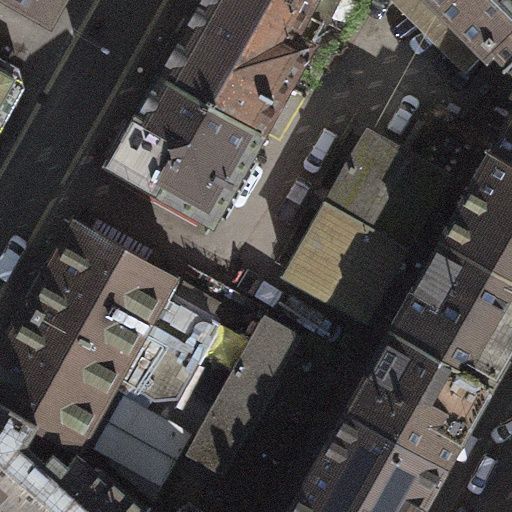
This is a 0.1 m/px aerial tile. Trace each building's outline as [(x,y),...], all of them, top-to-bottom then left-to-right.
[(21,0),(56,19),(65,0),(21,0)] [(305,11),(310,0),(202,0),(201,2),(200,4),(199,6),(160,74),(261,131),(323,21),(305,11)] [(494,46),(511,65),(511,0),(436,0),(487,52),(494,46)] [(212,218),(261,131),(160,74),(108,164),(212,218)] [(511,110),(492,150),(511,161),(511,110)] [(366,127),(325,199),(403,243),(410,231),(420,213),(444,171),(366,127)] [(511,161),(492,150),(447,228),(420,213),(410,231),(439,247),(442,241),(511,281),(511,161)] [(325,199),(284,272),(361,316),(381,282),(403,243),(325,199)] [(75,224),(0,357),(0,397),(77,441),(113,375),(150,395),(177,394),(216,321),(158,290),(168,273),(75,224)] [(410,298),(393,329),(485,381),(511,332),(511,281),(442,241),(439,247),(410,231),(403,243),(381,282),(410,298)] [(263,318),(189,448),(217,464),(291,334),(263,318)] [(393,329),(344,413),(439,465),(485,381),(393,329)] [(77,441),(0,397),(0,500),(13,511),(142,511),(146,508),(98,465),(88,465),(73,450),(77,441)] [(344,413),(289,511),(412,511),(439,465),(344,413)]
